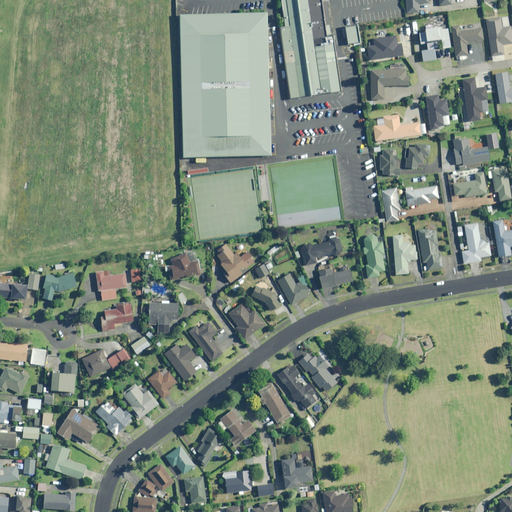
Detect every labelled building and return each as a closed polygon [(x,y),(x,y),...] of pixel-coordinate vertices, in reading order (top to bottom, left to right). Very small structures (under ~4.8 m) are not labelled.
[(332,88),(318,0),(271,0),(287,95),(332,88)] [(418,11),(418,5),(425,5),(425,3),(429,3),(428,0),(404,0),(404,15),(415,15),(415,11),(418,11)] [(451,4),(450,0),(433,0),(434,9),(446,8),(446,4),(451,4)] [(266,153),(263,11),(174,13),(177,155),(266,153)] [(508,23),(507,17),(501,18),(500,17),(485,19),(491,56),(503,55),(502,45),(511,43),(510,25),(502,26),(501,24),(508,23)] [(483,40),(482,23),(452,27),(455,57),(468,55),(467,45),(468,42),(483,40)] [(358,42),(356,27),(345,29),(347,44),(358,42)] [(447,29),(441,30),(440,27),(425,29),(425,32),(418,33),(420,44),(425,43),(425,41),(441,39),(442,48),(451,47),(450,36),(448,36),(447,29)] [(395,48),(390,49),(389,41),(366,44),(367,51),(359,52),(361,66),(391,63),(391,61),(396,61),(395,48)] [(434,60),(433,49),(422,51),(423,61),(434,60)] [(399,74),(373,74),(373,75),(362,75),(361,105),(376,105),(376,92),(400,92),(399,74)] [(501,77),(487,79),(490,110),(505,108),(504,105),(511,104),(511,90),(503,92),(501,77)] [(471,126),(470,118),(474,118),(474,105),(479,105),(478,90),(468,91),(467,84),(454,85),(457,127),(471,126)] [(439,104),(433,104),(433,99),(416,101),(419,135),(436,133),(435,120),(441,119),(439,104)] [(392,120),(375,121),(375,129),(364,130),(366,147),(379,146),(379,144),(412,140),(410,125),(392,128),(392,120)] [(481,166),(478,147),(464,149),(463,143),(444,145),(449,176),(468,173),(467,168),(481,166)] [(401,152),(400,162),(397,162),(396,174),(409,175),(410,168),(415,168),(415,162),(421,163),(422,150),(407,149),(406,153),(401,152)] [(375,157),(372,156),(371,176),(374,176),(374,182),(385,182),(385,180),(388,180),(388,178),(392,179),(393,165),(389,165),(389,159),(385,159),(386,153),(375,153),(375,157)] [(502,205),(501,196),(499,172),(484,174),(487,198),(491,197),(491,206),(502,205)] [(467,179),(468,186),(460,187),(459,187),(457,187),(456,187),(445,189),(447,201),(457,200),(457,204),(479,200),(478,185),(477,186),(476,178),(467,179)] [(422,207),(422,205),(431,203),(429,191),(420,193),(397,196),(399,212),(422,207)] [(509,234),(496,236),(495,225),(486,226),(490,262),(499,261),(504,260),(503,253),(511,252),(509,234)] [(481,247),(472,249),(469,227),(456,229),(460,255),(453,256),(455,270),(472,267),(472,262),(483,260),(481,247)] [(428,233),(408,236),(414,277),(434,274),(428,233)] [(402,279),(401,265),(408,264),(406,250),(400,251),(399,238),(384,240),(387,280),(402,279)] [(374,246),(368,247),(368,241),(355,243),(360,282),(373,280),(372,276),(378,275),(374,246)] [(318,247),(304,251),(304,249),(291,253),(296,271),(309,268),(308,264),(322,261),(334,258),(330,242),(318,246),(318,247)] [(278,248),(276,245),(268,252),(271,255),(278,248)] [(232,254),(227,258),(218,248),(206,259),(215,268),(213,269),(221,279),(218,281),(225,289),(249,267),(243,260),(237,253),(233,248),(229,251),(232,254)] [(144,251),(144,260),(149,260),(149,255),(153,255),(153,252),(144,251)] [(168,271),(161,272),(162,286),(183,284),(182,279),(193,278),(192,266),(184,266),(178,257),(164,266),(168,271)] [(268,274),(262,265),(254,270),(260,279),(268,274)] [(133,273),(123,274),(124,288),(134,287),(133,273)] [(96,276),(87,277),(89,296),(93,296),(94,306),(110,304),(110,294),(120,293),(118,280),(97,282),(96,276)] [(341,287),(338,276),(311,283),(314,294),(341,287)] [(4,288),(4,290),(0,289),(0,301),(3,302),(3,303),(19,304),(20,294),(30,295),(31,278),(21,277),(20,289),(4,288)] [(70,290),(65,277),(53,282),(39,278),(36,292),(38,292),(35,303),(43,305),(47,294),(54,296),(70,290)] [(282,279),(267,287),(281,312),(296,304),(301,301),(293,286),(288,289),(282,279)] [(272,309),(265,296),(263,297),(248,291),(243,303),(257,309),(261,316),(272,309)] [(183,292),(177,295),(181,304),(187,301),(183,292)] [(511,304),(510,305),(511,318),(502,331),(511,337),(511,304)] [(249,315),(241,305),(229,315),(238,326),(236,328),(245,340),(265,324),(255,311),(249,315)] [(165,309),(142,307),(140,329),(163,331),(163,324),(170,324),(170,309),(165,309)] [(127,327),(126,313),(125,308),(113,309),(113,312),(96,314),(97,320),(93,320),(94,336),(106,336),(106,329),(127,327)] [(210,339),(201,327),(196,331),(193,327),(181,336),(203,367),(216,358),(205,343),(210,339)] [(143,351),(136,341),(122,350),(129,360),(143,351)] [(0,364),(19,366),(20,358),(20,355),(21,347),(0,346),(0,364)] [(190,377),(190,376),(196,372),(178,348),(174,351),(170,347),(157,356),(177,386),(190,377)] [(46,350),(33,348),(31,364),(44,366),(46,350)] [(307,351),(289,365),(314,398),(332,385),(307,351)] [(104,373),(94,353),(73,364),(83,383),(104,373)] [(122,364),(115,353),(99,363),(106,374),(122,364)] [(65,377),(67,365),(53,370),(54,377),(65,377)] [(285,368),(267,379),(293,416),(310,405),(285,368)] [(156,370),(139,383),(154,404),(172,391),(156,370)] [(22,379),(15,375),(12,379),(5,376),(0,373),(0,392),(4,395),(11,399),(22,379)] [(67,379),(44,377),(43,395),(66,396),(67,379)] [(133,385),(115,399),(132,422),(151,409),(133,385)] [(265,387),(249,396),(268,429),(284,421),(265,387)] [(53,396),(44,395),(43,403),(52,404),(53,396)] [(31,404),(20,403),(19,413),(30,414),(31,404)] [(0,409),(0,406),(0,427),(13,428),(13,410),(0,409)] [(98,427),(99,428),(96,431),(106,441),(109,438),(124,423),(111,411),(105,418),(96,409),(88,417),(98,427)] [(76,422),(64,414),(48,438),(60,446),(65,439),(80,449),(92,433),(76,422)] [(243,428),(237,433),(224,415),(213,423),(227,440),(221,444),(226,451),(248,435),(243,428)] [(314,425),(308,416),(303,419),(309,429),(314,425)] [(48,417),(35,417),(34,430),(47,430),(48,417)] [(32,431),(15,430),(14,443),(31,444),(32,431)] [(199,469),(202,463),(214,440),(202,434),(190,456),(193,458),(189,464),(199,469)] [(0,453),(8,453),(9,439),(0,438),(0,453)] [(61,455),(45,449),(38,472),(52,477),(74,484),(79,471),(58,464),(61,455)] [(173,450),(156,460),(163,473),(168,470),(174,479),(186,471),(179,460),(173,450)] [(26,464),(16,463),(14,478),(25,479),(26,464)] [(288,464),(273,466),(276,494),(291,492),(291,488),(306,486),(305,471),(289,473),(288,464)] [(153,468),(139,478),(153,496),(166,486),(153,468)] [(0,486),(10,485),(9,470),(0,471),(0,486)] [(241,476),(229,476),(229,481),(217,482),(218,499),(243,497),(242,481),(241,476)] [(177,497),(182,497),(183,508),(197,507),(196,494),(195,482),(176,483),(177,497)] [(47,484),(38,483),(37,491),(46,491),(47,484)] [(148,491),(138,484),(130,495),(141,502),(148,491)] [(265,489),(248,490),(249,502),(266,501),(265,489)] [(35,511),(67,511),(68,496),(58,495),(58,499),(36,497),(35,511)] [(312,511),(336,511),(345,511),(343,499),(327,501),(327,497),(311,498),(312,511)] [(21,511),(22,503),(2,501),(1,511),(21,511)] [(149,511),(150,504),(126,502),(125,511),(149,511)]
